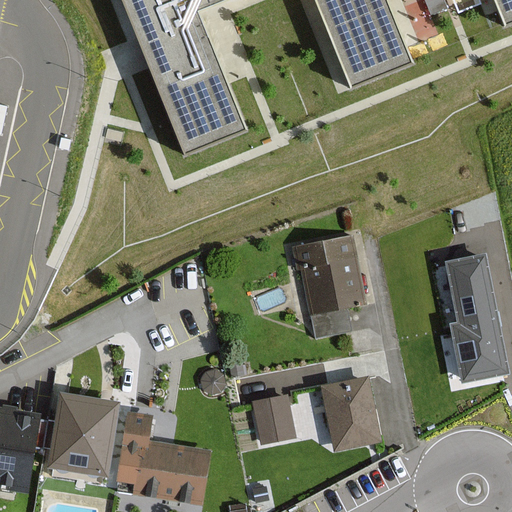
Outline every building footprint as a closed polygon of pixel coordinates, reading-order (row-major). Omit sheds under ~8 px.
[(511,0),(120,0),(183,153),(245,128),(199,17),(240,0),(310,0),(346,87),(407,62),(382,0),(488,0),(500,29),(511,24),(511,0)] [(457,0),(462,9),(482,0),(457,0)] [(295,249),(299,269),(304,268),(313,313),(318,337),(351,331),(346,307),(363,303),(355,258),(354,256),(351,238),(295,249)] [(485,255),(448,263),(461,325),(455,326),(466,379),(508,370),(485,255)] [(366,380),(326,389),(338,448),(378,439),(372,411),(366,380)] [(58,394),(46,470),(105,480),(118,403),(58,394)] [(294,437),(286,396),(255,402),(263,443),(294,437)] [(38,415),(0,409),(0,491),(25,495),(38,415)] [(141,454),(143,441),(146,416),(125,413),(120,451),(134,453),(141,454)] [(208,450),(143,441),(141,454),(134,453),(128,495),(201,504),(208,450)]
